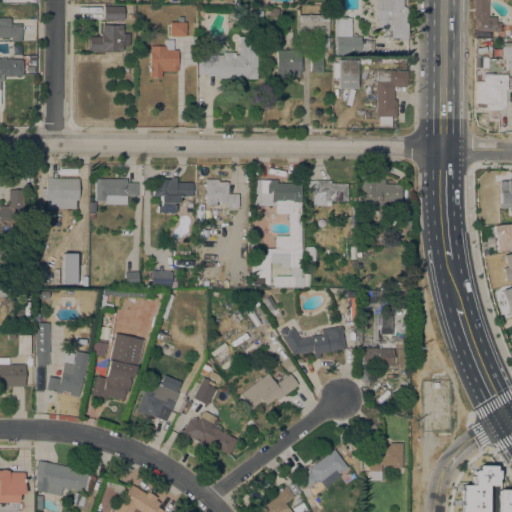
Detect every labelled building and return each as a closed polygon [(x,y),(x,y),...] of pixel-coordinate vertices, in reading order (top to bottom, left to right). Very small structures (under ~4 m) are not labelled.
[(406,38),(390,38),(390,30),(384,30),(382,29),(380,28),(377,25),(376,23),(374,17),(374,0),(402,0),(402,7),(407,10),(406,38)] [(487,0),(487,17),(495,17),(495,23),(499,23),(499,32),(475,31),(475,19),(473,19),(473,0),(487,0)] [(335,36),(334,36),(334,19),(332,19),(332,8),(336,8),(336,6),(341,7),(341,16),(336,16),(336,18),(350,18),(350,37),(359,37),(359,41),(372,41),(371,53),(360,53),(360,56),(334,56),(335,36)] [(122,7),(122,20),(121,20),(121,22),(115,22),(115,20),(111,20),(111,22),(105,22),(105,20),(103,20),(103,7),(122,7)] [(261,11),(261,19),(250,19),(250,11),(261,11)] [(328,16),(327,49),(317,49),(317,37),(297,36),(297,15),(328,16)] [(0,18),(9,18),(9,24),(20,24),(20,41),(12,41),(12,38),(0,38),(0,18)] [(185,23),(185,37),(168,36),(168,22),(185,23)] [(87,37),(100,37),(100,33),(101,33),(101,24),(121,25),(121,34),(128,34),(128,46),(121,46),(121,51),(107,51),(107,53),(98,53),(98,52),(87,51),(87,37)] [(255,79),(217,78),(217,76),(204,76),(204,75),(197,74),(197,59),(204,59),(204,55),(219,55),(219,58),(222,58),(222,52),(233,52),(233,55),(238,55),(238,37),(256,37),(255,79)] [(163,46),(163,40),(173,40),(173,50),(177,50),(176,71),(160,71),(160,78),(148,77),(148,46),(163,46)] [(511,42),(511,47),(500,47),(500,59),(504,59),(504,71),(511,70),(511,42)] [(289,50),(300,50),(300,63),(302,64),(301,71),(300,71),(299,76),(288,76),(288,79),(274,79),(274,72),(275,72),(276,50),(289,50)] [(0,57),(5,57),(5,59),(20,59),(20,60),(22,60),(22,76),(2,76),(2,81),(0,81),(0,57)] [(321,58),(321,60),(326,60),(326,72),(321,72),(321,73),(309,73),(309,58),(321,58)] [(356,89),(337,89),(337,61),(357,61),(356,89)] [(406,71),(406,87),(392,87),(392,100),(395,100),(395,117),(390,117),(390,127),(378,127),(378,117),(374,117),(375,71),(406,71)] [(506,74),(506,80),(503,80),(503,90),(498,90),(498,110),(487,110),(487,109),(482,109),(482,108),(475,108),(475,82),(482,82),(483,74),(506,74)] [(152,179),(169,180),(170,177),(175,178),(175,182),(190,183),(190,184),(194,184),(193,195),(186,195),(186,197),(178,196),(178,203),(172,203),(172,205),(175,205),(174,213),(172,213),(172,214),(167,214),(167,213),(165,212),(165,214),(160,214),(160,213),(156,213),(156,206),(159,207),(160,196),(152,196),(152,179)] [(78,179),(77,200),(75,200),(74,209),(45,208),(45,198),(40,198),(40,188),(45,189),(45,178),(78,179)] [(123,179),(123,183),(136,183),(136,196),(125,196),(125,205),(104,205),(104,201),(93,201),(94,179),(123,179)] [(204,179),(217,179),(217,182),(226,182),(226,194),(237,194),(237,208),(224,208),(224,202),(221,202),(221,201),(215,201),(215,204),(204,204),(204,179)] [(383,184),(399,184),(399,202),(385,201),(384,208),(378,208),(378,206),(363,206),(363,201),(359,201),(359,181),(377,181),(377,179),(383,179),(383,184)] [(276,180),(276,183),(300,183),(300,278),(297,278),(297,284),(293,284),(293,287),(267,287),(267,285),(251,285),(251,261),(257,261),(257,255),(266,255),(266,250),(274,250),(274,236),(288,236),(288,214),(274,214),(274,206),(252,206),(252,180),(276,180)] [(324,201),(324,206),(311,206),(311,180),(329,180),(329,184),(346,184),(346,201),(324,201)] [(0,206),(7,206),(7,190),(23,190),(23,222),(1,222),(1,242),(0,242),(0,206)] [(407,213),(409,213),(409,226),(393,226),(393,212),(399,212),(399,207),(407,207),(407,213)] [(304,247),(314,247),(314,252),(315,252),(315,256),(314,256),(314,263),(305,264),(304,247)] [(86,279),(75,279),(76,253),(86,253),(86,279)] [(60,284),(75,284),(75,254),(60,254),(60,284)] [(137,271),(138,286),(125,286),(124,272),(137,271)] [(171,272),(170,286),(150,285),(151,271),(171,272)] [(511,286),(499,290),(506,315),(511,313),(511,286)] [(379,291),(362,290),(362,303),(378,303),(379,291)] [(345,316),(354,315),(354,325),(345,326),(345,316)] [(35,354),(34,354),(34,323),(48,323),(48,353),(47,353),(47,365),(35,365),(35,354)] [(405,366),(373,366),(373,362),(361,362),(361,348),(378,348),(378,333),(389,333),(389,326),(405,326),(405,366)] [(279,335),(280,334),(278,331),(285,327),(287,331),(291,328),(298,339),(321,335),(320,330),(339,327),(343,349),(318,353),(319,358),(313,359),(312,351),(292,355),(279,335)] [(122,400),(105,396),(105,399),(89,396),(94,376),(104,378),(114,333),(142,339),(135,373),(132,372),(131,379),(130,379),(129,386),(128,386),(127,392),(124,391),(122,400)] [(29,355),(17,354),(17,335),(29,335),(29,355)] [(105,343),(103,356),(90,354),(92,341),(105,343)] [(221,354),(214,360),(209,352),(216,347),(221,354)] [(77,397),(68,395),(68,393),(61,391),(61,393),(44,389),(47,376),(59,379),(62,363),(72,365),(75,351),(87,354),(77,397)] [(71,364),(62,362),(64,352),(73,354),(71,364)] [(0,357),(7,357),(7,365),(24,365),(24,387),(0,386),(0,357)] [(205,377),(198,373),(203,363),(210,367),(205,377)] [(267,373),(275,384),(289,374),(297,385),(277,400),(274,398),(264,406),(260,401),(249,410),(238,395),(267,373)] [(157,384),(158,382),(159,383),(163,374),(180,382),(177,389),(178,389),(176,392),(178,393),(170,411),(169,411),(164,422),(146,414),(145,416),(134,411),(144,389),(148,391),(152,382),(157,384)] [(202,377),(208,380),(205,385),(214,389),(206,406),(191,398),(202,377)] [(197,419),(201,411),(217,420),(213,428),(221,432),(222,431),(224,432),(224,434),(234,439),(225,454),(205,443),(204,446),(180,433),(187,419),(194,418),(197,419)] [(388,446),(388,443),(400,443),(400,468),(390,468),(390,465),(383,465),(383,466),(381,466),(381,465),(380,465),(379,481),(367,481),(367,457),(378,457),(378,446),(388,446)] [(333,449),(346,467),(337,474),(339,476),(322,488),(318,482),(308,490),(299,479),(309,471),(307,469),(333,449)] [(83,491),(68,488),(67,491),(64,490),(65,489),(62,488),(63,487),(61,486),(59,495),(43,492),(45,483),(35,481),(36,476),(34,476),(37,460),(71,468),(70,471),(86,474),(86,476),(92,477),(89,491),(83,490),(83,491)] [(23,494),(17,494),(17,502),(16,502),(16,511),(0,511),(0,470),(5,470),(5,471),(7,471),(7,472),(23,472),(23,494)] [(483,511),(483,485),(467,485),(467,499),(459,499),(459,511),(483,511)] [(131,486),(145,494),(146,492),(155,497),(154,500),(158,503),(155,507),(164,511),(113,511),(118,504),(118,505),(131,486)] [(284,486),(292,497),(284,503),(288,509),(286,510),(287,511),(262,511),(260,508),(273,498),(271,495),(284,486)] [(511,511),(511,491),(496,491),(496,511),(511,511)] [(292,511),(288,505),(300,499),(307,511),(292,511)]
